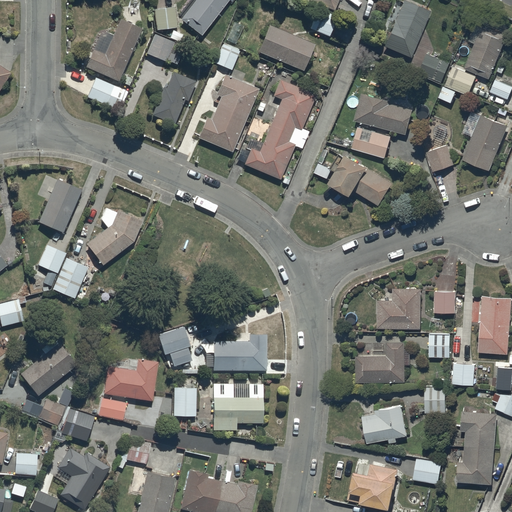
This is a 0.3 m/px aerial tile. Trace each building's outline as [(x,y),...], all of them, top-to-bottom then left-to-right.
[(227,0),(195,0),(181,20),(201,35),(227,0)] [(311,0),(333,9),(337,0),(311,0)] [(411,58),(431,11),(405,0),(385,46),(411,58)] [(178,27),(175,7),(155,10),(157,29),(178,27)] [(311,29),(329,37),(336,19),(318,12),(311,29)] [(104,55),(93,50),(86,68),(118,82),(142,29),(120,19),(104,55)] [(506,32),(482,21),(481,24),(476,22),(469,37),(475,40),(465,64),(489,74),(506,32)] [(258,53),(303,73),(314,47),(269,27),(258,53)] [(176,64),(181,51),(172,47),(174,42),(155,34),(147,53),(166,61),(167,60),(176,64)] [(215,63),(231,70),(240,51),(224,44),(215,63)] [(428,55),(420,74),(441,83),(449,64),(428,55)] [(0,86),(11,69),(0,62),(0,86)] [(454,67),(446,85),(469,94),(477,77),(454,67)] [(153,114),(175,123),(185,100),(188,101),(196,80),(173,71),(167,87),(164,86),(153,114)] [(258,88),(224,74),(215,94),(219,96),(210,119),(205,117),(197,137),(231,151),(258,88)] [(118,110),(126,91),(93,76),(85,95),(118,110)] [(511,86),(497,79),(492,91),(509,99),(511,92),(511,86)] [(302,128),(316,94),(280,80),(274,95),(282,98),(263,143),(251,138),(247,147),(251,149),(245,164),(281,178),(294,145),(302,148),(309,131),(302,128)] [(444,88),(440,99),(452,104),(456,93),(444,88)] [(356,121),(407,135),(414,110),(392,105),(393,102),(364,94),(356,121)] [(482,117),(463,161),(491,172),(509,128),(482,117)] [(386,158),(392,137),(360,128),(354,149),(386,158)] [(448,145),(428,153),(435,172),(455,164),(448,145)] [(393,184),(348,157),(331,184),(351,196),(355,191),(380,206),(393,184)] [(81,192),(56,182),(39,224),(63,235),(81,192)] [(142,223),(117,212),(116,215),(107,210),(101,222),(108,230),(87,246),(103,267),(133,244),(142,223)] [(66,250),(47,242),(39,262),(51,267),(49,270),(55,273),(56,270),(57,270),(66,250)] [(89,264),(66,255),(52,286),(75,296),(76,293),(82,296),(85,289),(78,286),(79,284),(88,287),(94,275),(85,271),(89,264)] [(420,325),(421,285),(394,285),(394,296),(378,296),(377,324),(420,325)] [(455,289),(435,288),(435,309),(455,309),(455,289)] [(479,348),(508,350),(511,294),(483,292),(479,348)] [(17,300),(0,304),(0,317),(2,327),(23,322),(17,300)] [(183,322),(157,331),(164,351),(168,349),(173,363),(192,357),(187,344),(190,343),(183,322)] [(450,329),(430,329),(429,353),(450,353),(450,329)] [(248,337),(212,337),(212,349),(205,349),(205,363),(212,363),(212,366),(266,366),(266,330),(248,330),(248,337)] [(45,350),(21,369),(37,392),(77,361),(59,339),(58,340),(55,336),(42,346),(45,350)] [(405,361),(409,361),(410,361),(410,346),(404,346),(404,338),(387,338),(387,352),(356,352),(356,378),(405,378),(405,361)] [(136,367),(107,363),(103,390),(152,397),(157,359),(137,356),(136,367)] [(475,361),(454,360),(453,380),(474,382),(475,361)] [(511,380),(511,364),(498,363),(497,384),(511,385),(511,380)] [(262,381),(212,381),(212,427),(236,427),(236,420),(262,419),(262,381)] [(446,383),(425,383),(425,409),(446,409),(446,383)] [(196,385),(173,384),(172,412),(195,413),(196,385)] [(57,428),(53,437),(61,441),(70,433),(86,438),(94,413),(91,412),(96,396),(75,390),(70,405),(69,405),(62,429),(57,428)] [(511,392),(502,392),(496,404),(511,411),(511,392)] [(98,412),(122,418),(126,400),(102,394),(98,412)] [(44,403),(26,396),(21,409),(57,423),(65,402),(47,395),(44,403)] [(408,431),(401,401),(375,407),(376,410),(363,413),(368,439),(389,434),(390,439),(396,437),(396,433),(408,431)] [(456,479),(493,481),(498,409),(462,407),(461,427),(466,427),(464,458),(458,458),(456,479)] [(129,436),(125,456),(145,461),(150,440),(129,436)] [(59,465),(53,473),(66,481),(59,492),(83,507),(111,464),(87,449),(84,453),(70,444),(58,464),(59,465)] [(37,449),(16,448),(15,469),(37,469),(37,449)] [(443,460),(417,455),(413,476),(440,481),(443,460)] [(392,500),(398,465),(370,460),(369,469),(354,466),(349,496),(359,497),(359,495),(392,500)] [(208,470),(188,465),(179,505),(209,511),(249,511),(256,482),(237,478),(236,481),(207,474),(208,470)] [(165,511),(174,473),(145,466),(135,511),(165,511)]
